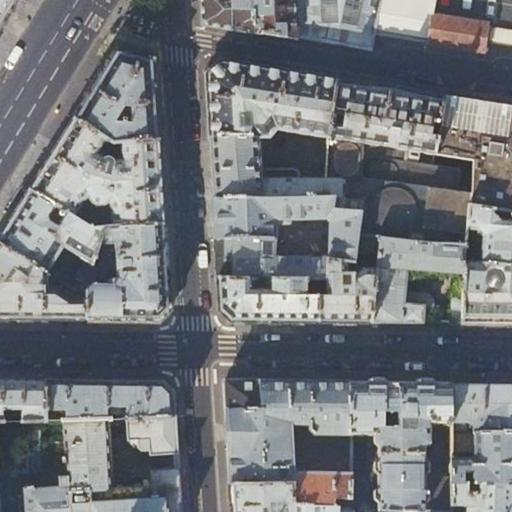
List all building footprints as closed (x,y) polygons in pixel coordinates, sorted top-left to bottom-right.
[(0,0),(0,27),(7,16),(17,0),(0,0)] [(238,31),(297,40),(297,38),(295,0),(201,0),(202,25),(210,26),(238,31)] [(380,0),(295,0),(297,38),(332,44),(371,50),(373,34),(380,0)] [(436,0),(380,0),(373,34),(414,40),(487,52),(488,42),(501,45),(504,27),(434,15),(436,0)] [(116,49),(154,59),(155,60),(155,50),(149,44),(124,33),(116,37),(111,45),(111,54),(105,65),(106,65),(116,49)] [(154,59),(116,49),(89,93),(73,118),(105,139),(113,144),(159,140),(157,110),(154,59)] [(277,128),(326,136),(335,79),(318,76),(258,66),(220,60),(206,74),(206,87),(207,101),(210,158),(213,199),(332,199),(333,177),(325,177),(298,178),(299,175),(299,174),(298,172),(298,171),(297,170),(295,169),(294,168),(262,168),(260,137),(271,137),(277,128)] [(367,84),(335,79),(326,136),(325,177),(333,177),(332,199),(331,210),(360,214),(357,236),(380,238),(464,244),(465,237),(466,229),(469,204),(470,205),(471,194),(458,193),(460,170),(406,161),(408,150),(437,155),(439,137),(433,136),(435,124),(441,125),(444,96),(428,93),(367,84)] [(463,99),(444,96),(441,125),(439,137),(437,155),(475,162),(471,194),(470,205),(501,210),(511,211),(511,106),(508,106),(463,99)] [(95,153),(105,139),(73,118),(49,158),(29,190),(74,217),(83,202),(90,197),(90,199),(90,200),(91,202),(92,203),(93,204),(95,205),(97,206),(100,207),(101,207),(103,206),(104,206),(106,205),(107,204),(108,202),(112,211),(112,222),(101,222),(102,220),(89,212),(82,223),(91,228),(104,227),(164,224),(163,212),(162,180),(159,140),(113,144),(113,160),(112,160),(112,159),(111,157),(109,157),(107,156),(105,157),(104,157),(103,158),(95,153)] [(13,216),(0,237),(0,243),(46,273),(57,279),(61,273),(51,267),(63,247),(85,259),(76,274),(88,283),(93,266),(97,253),(104,227),(91,228),(82,223),(74,217),(29,190),(13,216)] [(215,229),(218,277),(306,278),(312,278),(318,278),(325,278),(327,259),(327,258),(276,256),(282,250),(282,240),(279,237),(274,237),(271,237),(270,221),(276,217),(277,219),(326,219),(329,224),(329,259),(348,262),(353,263),(354,254),(357,236),(360,214),(331,210),(332,199),(213,199),(215,229)] [(499,219),(501,210),(470,205),(469,204),(466,229),(478,230),(483,235),(481,261),(465,260),(464,274),(463,274),(462,296),(457,296),(452,300),(452,319),(450,319),(450,323),(484,324),(511,323),(511,211),(510,220),(499,219)] [(167,271),(164,224),(104,227),(97,253),(115,251),(115,258),(111,258),(112,270),(116,269),(116,279),(105,279),(106,284),(94,284),(97,268),(93,266),(88,283),(85,291),(86,319),(141,320),(159,320),(169,309),(167,271)] [(371,322),(380,238),(357,236),(354,254),(364,255),(363,267),(353,273),(347,272),(348,262),(329,259),(327,259),(325,278),(318,278),(318,322),(364,322),(371,322)] [(464,244),(380,238),(371,322),(435,324),(436,320),(434,320),(434,300),(429,294),(406,292),(407,271),(463,274),(464,274),(465,257),(471,257),(473,237),(465,237),(464,244)] [(45,292),(46,273),(0,243),(0,318),(18,319),(86,319),(85,291),(76,291),(67,285),(60,295),(55,291),(45,292)] [(306,278),(218,277),(219,299),(220,311),(230,321),(269,321),(318,322),(318,278),(312,278),(312,291),(307,293),(306,278)] [(46,420),(46,379),(0,378),(0,421),(37,420),(46,420)] [(103,380),(46,379),(46,420),(106,418),(106,412),(110,412),(110,414),(123,414),(123,412),(125,412),(125,418),(126,418),(175,416),(174,397),(174,391),(163,380),(109,380),(103,380)] [(350,436),(349,382),(294,381),(226,381),(224,383),(227,438),(230,483),(294,481),(294,472),(291,425),(309,425),(309,430),(313,435),(350,436)] [(364,382),(349,382),(350,436),(350,473),(350,509),(418,511),(435,511),(451,511),(450,504),(450,483),(450,479),(422,479),(422,450),(428,446),(428,435),(432,429),(431,424),(445,424),(445,430),(450,430),(450,424),(450,383),(430,383),(403,383),(364,382)] [(511,383),(485,383),(450,383),(450,424),(471,424),(472,427),(471,433),(511,432),(511,383)] [(175,416),(126,418),(127,440),(137,439),(137,446),(141,450),(148,450),(149,455),(178,454),(175,416)] [(106,418),(46,420),(37,420),(38,443),(41,443),(43,473),(40,473),(42,485),(24,486),(24,511),(181,511),(178,468),(149,470),(151,486),(113,488),(109,418),(106,418)] [(459,428),(472,427),(471,424),(450,424),(450,430),(450,434),(459,434),(459,428)] [(511,432),(471,433),(459,434),(450,434),(450,479),(450,483),(474,482),(486,482),(511,482),(511,432)] [(350,473),(294,472),(294,481),(294,507),(296,507),(332,509),(333,500),(343,500),(343,509),(350,509),(350,473)] [(294,507),(294,481),(230,483),(231,511),(295,511),(296,507),(294,507)] [(511,511),(511,482),(486,482),(486,492),(475,492),(474,482),(450,483),(450,504),(466,505),(466,511),(511,511)]
